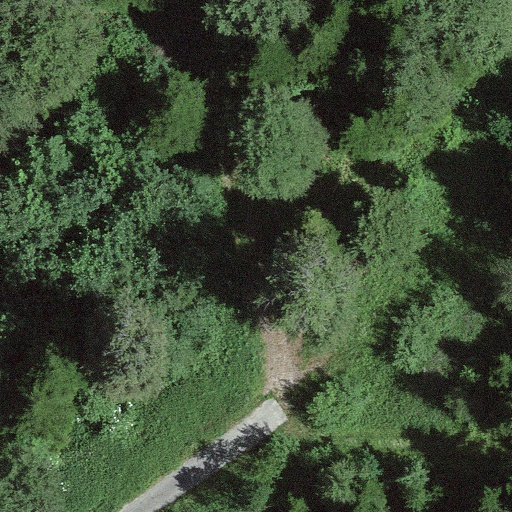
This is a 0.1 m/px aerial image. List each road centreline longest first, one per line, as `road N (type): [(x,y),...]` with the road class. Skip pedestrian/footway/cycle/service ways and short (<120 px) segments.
road 1 (track): [(511,444),(330,436),(278,411),(243,242),(234,81),(219,0)]
road 2 (unclassified): [(141,511),(278,411)]
